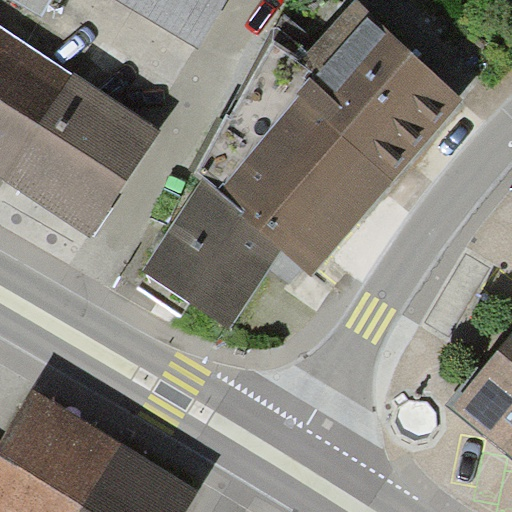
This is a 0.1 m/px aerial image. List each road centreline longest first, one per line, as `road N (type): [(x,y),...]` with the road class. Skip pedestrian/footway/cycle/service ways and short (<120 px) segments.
road 1 (residential): [(269,454),(511,138)]
road 2 (secondary): [(269,454),(0,298)]
